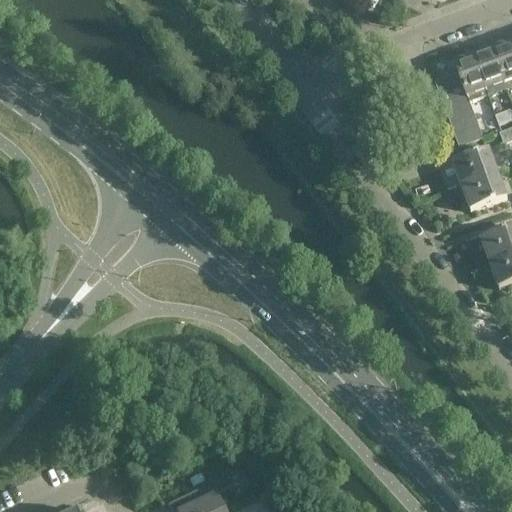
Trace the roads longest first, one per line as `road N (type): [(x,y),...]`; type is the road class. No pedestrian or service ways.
road 1 (primary): [(468,511),(384,415),(164,204)]
road 2 (residential): [(511,371),(291,81)]
road 3 (tertiary): [(0,384),(164,204)]
road 4 (primary): [(164,204),(0,79)]
road 5 (residential): [(392,44),(511,1)]
